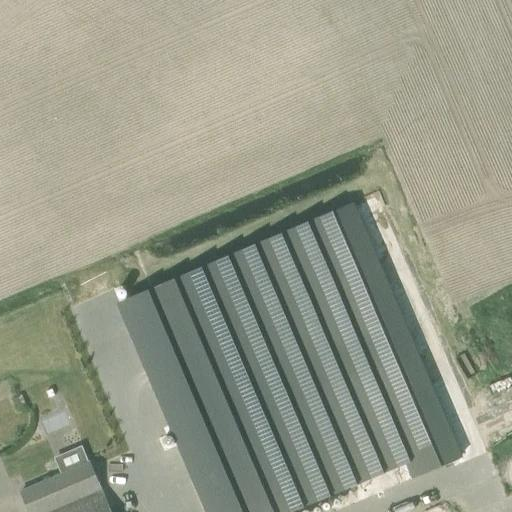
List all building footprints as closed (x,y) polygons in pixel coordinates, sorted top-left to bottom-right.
[(353,207),(120,306),(208,511),(283,511),(406,459),(414,478),(460,458),(353,207)] [(16,409),(25,406),(21,396),(12,399),(16,409)] [(28,511),(59,511),(102,494),(89,461),(19,491),(28,511)] [(420,502),(450,494),(445,476),(415,484),(420,502)] [(110,511),(102,494),(59,511),(110,511)]
